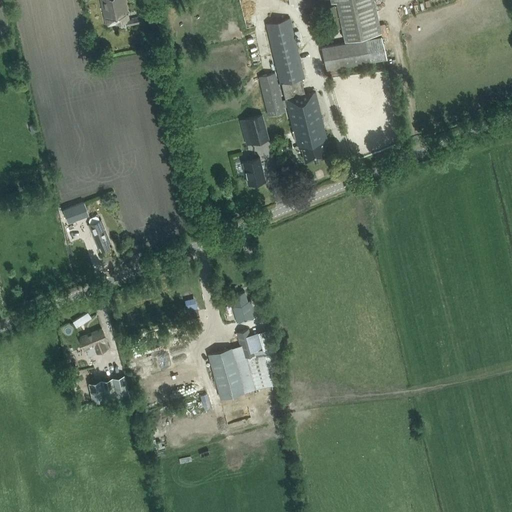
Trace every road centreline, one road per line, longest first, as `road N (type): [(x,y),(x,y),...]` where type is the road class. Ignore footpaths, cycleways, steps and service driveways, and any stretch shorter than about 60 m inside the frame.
road 1 (tertiary): [(0,328),(511,117)]
road 2 (track): [(204,242),(148,0)]
